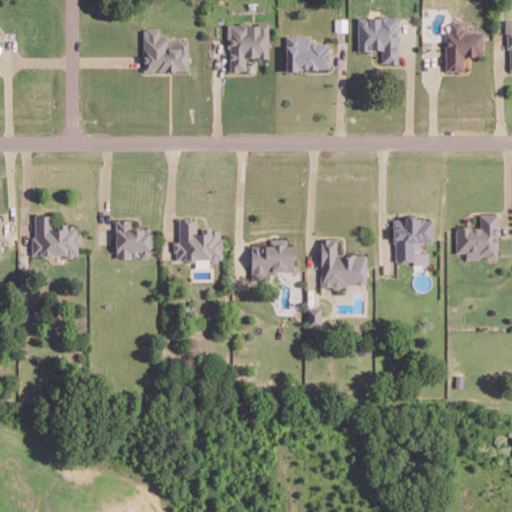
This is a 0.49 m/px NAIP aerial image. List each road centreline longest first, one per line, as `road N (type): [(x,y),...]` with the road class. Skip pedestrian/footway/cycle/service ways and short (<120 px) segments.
road 1 (residential): [(511,141),(0,143)]
road 2 (residential): [(80,143),(76,0)]
